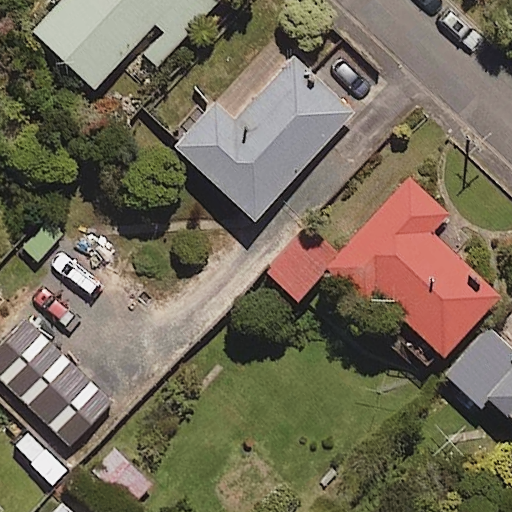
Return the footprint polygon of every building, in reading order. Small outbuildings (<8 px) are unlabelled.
[(204,0),(42,0),(25,17),(83,75),(125,34),(148,57),(204,0)] [(345,104),(273,38),(218,98),(205,86),(163,131),(243,205),(262,185),(296,217),(352,157),(322,128),(345,104)] [(294,219),(281,207),(260,229),(272,242),(257,258),(286,287),(315,258),(416,358),(488,285),(422,220),(439,203),(402,166),(329,240),(301,212),(294,219)] [(511,347),(482,320),(439,366),(473,397),(482,388),(511,415),(511,347)] [(118,390),(95,369),(64,404),(87,424),(118,390)] [(22,418),(1,440),(46,484),(67,462),(22,418)] [(147,480),(120,453),(99,474),(126,501),(147,480)] [(72,511),(55,497),(41,511),(72,511)]
